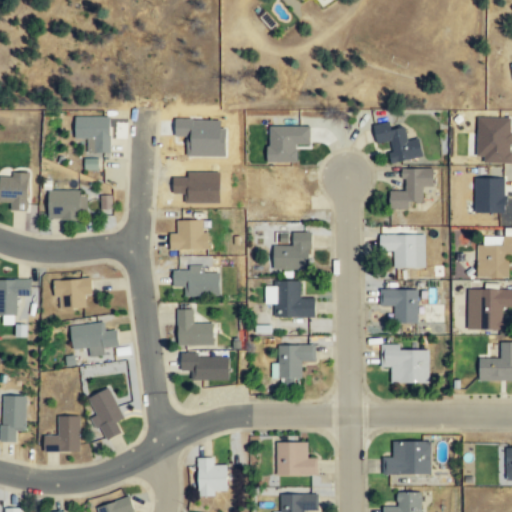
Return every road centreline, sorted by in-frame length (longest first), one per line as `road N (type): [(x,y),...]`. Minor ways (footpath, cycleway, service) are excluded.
road 1 (residential): [(511,417),(349,412),(217,420),(86,479),(0,472)]
road 2 (residential): [(158,511),(160,441),(134,239),(142,118)]
road 3 (residential): [(349,511),(346,179)]
road 4 (residential): [(0,243),(53,250),(134,239)]
